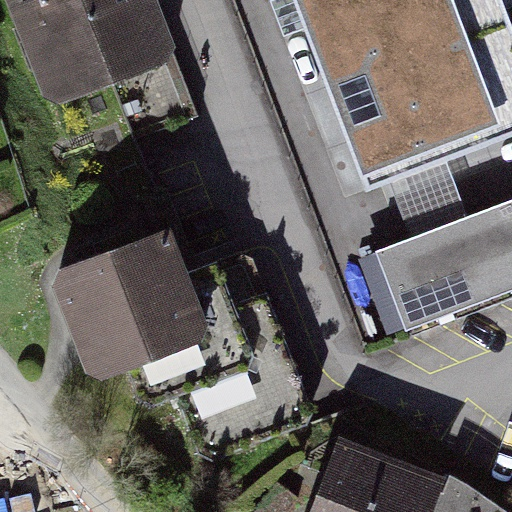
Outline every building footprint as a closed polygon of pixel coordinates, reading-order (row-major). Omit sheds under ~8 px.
[(136,0),(26,0),(63,101),(160,66),(136,0)] [(511,58),(490,0),(298,0),(367,185),(511,131),(511,58)] [(511,205),(378,258),(409,337),(511,296),(511,205)] [(167,247),(62,285),(97,379),(140,364),(153,401),(182,391),(204,451),(300,417),(246,268),(183,291),(167,247)] [(511,511),(511,509),(434,466),(431,474),(350,441),(320,511),(511,511)]
